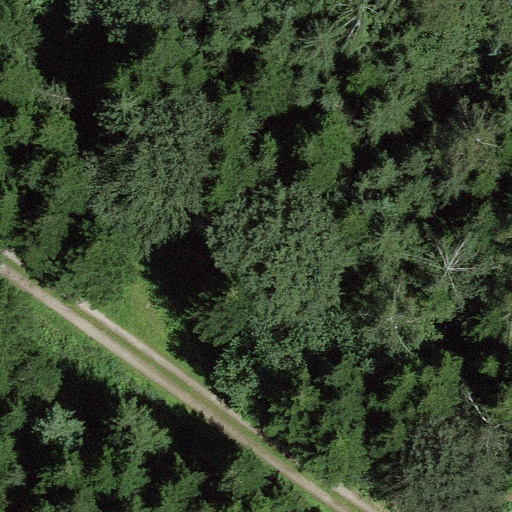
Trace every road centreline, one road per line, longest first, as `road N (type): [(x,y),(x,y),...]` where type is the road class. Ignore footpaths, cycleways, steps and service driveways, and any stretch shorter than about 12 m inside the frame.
road 1 (track): [(0,264),(375,511)]
road 2 (track): [(160,366),(75,114),(72,0)]
